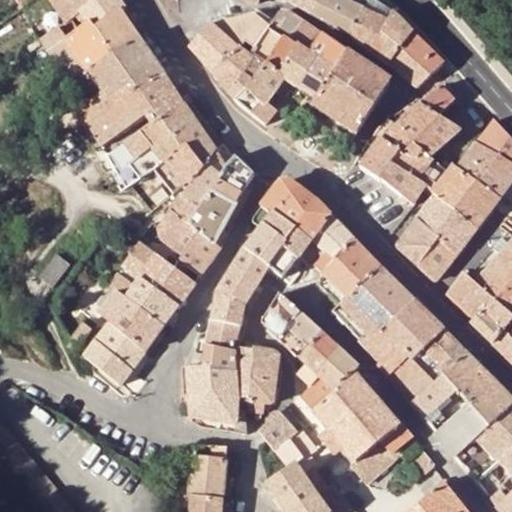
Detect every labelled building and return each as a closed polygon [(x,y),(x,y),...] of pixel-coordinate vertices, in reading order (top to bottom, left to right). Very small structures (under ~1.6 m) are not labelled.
[(65,24),(72,19),(76,17),(79,15),(78,13),(95,0),(48,0),(64,23),(65,24)] [(82,19),(87,25),(90,23),(94,29),(119,13),(124,10),(117,0),(95,0),(78,13),(79,15),(76,17),(79,22),(82,19)] [(317,0),(289,0),(289,2),(310,15),(317,0)] [(366,0),(317,0),(310,15),(336,29),(349,36),(368,1),(366,0)] [(368,1),(349,36),(353,39),(352,41),(372,54),(393,16),(368,1)] [(90,23),(87,25),(80,30),(72,19),(65,24),(64,23),(41,41),(69,89),(70,88),(79,82),(87,76),(87,75),(138,40),(119,13),(94,29),(90,23)] [(256,60),(266,67),(283,40),(286,42),(302,23),(288,13),(280,13),(268,27),(249,58),(254,62),(256,60)] [(393,16),(372,54),(388,66),(412,34),(393,16)] [(249,58),(268,27),(256,17),(211,25),(216,31),(238,50),(249,58)] [(286,42),(296,49),(308,57),(321,37),(314,31),(302,23),(286,42)] [(216,31),(211,25),(196,41),(190,49),(206,67),(213,75),(238,50),(216,31)] [(388,66),(409,82),(432,55),(412,34),(388,66)] [(308,57),(317,63),(333,74),(347,54),(321,37),(308,57)] [(101,148),(140,121),(125,99),(160,74),(139,42),(138,40),(87,75),(87,76),(90,80),(100,96),(92,101),(77,110),(84,121),(99,145),(101,148)] [(279,78),(296,49),(286,42),(283,40),(266,67),(269,70),(279,78)] [(308,57),(296,49),(279,78),(284,81),(298,90),(317,63),(308,57)] [(249,58),(238,50),(213,75),(229,95),(239,82),(254,62),(249,58)] [(333,74),(315,100),(312,105),(343,128),(356,136),(390,84),(347,54),(333,74)] [(443,65),(432,55),(409,82),(418,89),(443,65)] [(256,60),(254,62),(239,82),(229,95),(236,103),(240,107),(265,127),(276,112),(267,105),(280,86),(284,81),(279,78),(269,70),(266,67),(256,60)] [(317,63),(298,90),(315,100),(333,74),(317,63)] [(125,99),(140,121),(176,97),(160,74),(125,99)] [(79,82),(85,92),(92,101),(100,96),(90,80),(87,76),(79,82)] [(76,97),(85,92),(79,82),(70,88),(76,97)] [(413,111),(409,105),(388,119),(387,120),(394,125),(406,135),(429,157),(436,152),(460,130),(438,116),(455,101),(441,87),(422,103),(413,111)] [(214,152),(182,105),(161,119),(174,134),(185,147),(189,151),(203,169),(211,158),(215,153),(214,152)] [(141,133),(123,145),(135,161),(129,167),(138,180),(152,171),(160,164),(185,147),(174,134),(161,119),(152,125),(141,133)] [(394,125),(387,120),(376,131),(374,134),(381,139),(399,152),(396,155),(404,158),(415,161),(423,166),(431,158),(429,157),(406,135),(394,125)] [(495,123),(477,145),(511,166),(511,141),(497,125),(495,123)] [(399,152),(381,139),(360,167),(378,180),(389,165),(396,155),(399,152)] [(511,166),(477,145),(467,158),(471,160),(509,187),(511,183),(511,166)] [(152,171),(172,196),(176,193),(182,188),(186,192),(190,186),(202,170),(203,169),(189,151),(185,147),(160,164),(152,171)] [(429,157),(431,158),(447,173),(453,167),(436,152),(429,157)] [(226,169),(225,168),(215,153),(211,158),(203,169),(202,170),(190,186),(186,192),(181,198),(199,213),(221,177),(226,169)] [(404,158),(396,155),(389,165),(419,184),(425,188),(431,193),(447,173),(431,158),(423,166),(415,161),(404,158)] [(221,177),(199,213),(189,227),(200,235),(215,248),(222,233),(224,230),(245,189),(254,176),(235,158),(225,168),(226,169),(221,177)] [(467,158),(457,170),(496,198),(499,201),(509,187),(471,160),(467,158)] [(419,184),(389,165),(378,180),(380,182),(382,182),(414,208),(416,206),(413,203),(425,188),(419,184)] [(435,197),(434,198),(476,231),(495,206),(499,201),(496,198),(457,170),(454,168),(453,167),(447,173),(431,193),(435,197)] [(276,188),(267,200),(315,239),(330,219),(320,208),(312,199),(292,184),(288,182),(285,182),(281,183),(279,184),(276,188)] [(189,227),(199,213),(181,198),(158,229),(161,241),(182,256),(184,257),(200,235),(189,227)] [(427,208),(417,221),(438,240),(417,266),(436,283),(467,243),(476,231),(434,198),(427,208)] [(315,239),(267,200),(260,209),(253,217),(253,220),(253,221),(253,224),(254,225),(260,229),(265,223),(303,254),(312,243),(315,239)] [(330,219),(315,239),(312,243),(326,254),(334,262),(354,243),(339,227),(330,219)] [(397,248),(417,266),(438,240),(417,221),(397,248)] [(265,223),(260,229),(245,249),(282,280),(303,254),(265,223)] [(511,230),(492,250),(502,258),(511,266),(511,230)] [(222,233),(215,248),(220,251),(227,236),(222,233)] [(214,258),(220,251),(215,248),(200,235),(184,257),(182,256),(179,262),(200,278),(214,258)] [(334,262),(326,254),(314,267),(323,275),(346,299),(347,300),(361,287),(380,269),(375,264),(354,243),(334,262)] [(122,268),(139,281),(156,293),(159,289),(180,305),(194,286),(140,244),(122,268)] [(56,256),(38,278),(51,288),(69,266),(56,256)] [(511,266),(502,258),(477,287),(475,289),(490,302),(511,320),(511,266)] [(217,294),(244,307),(261,279),(237,261),(217,294)] [(380,269),(361,287),(394,321),(413,303),(380,269)] [(107,288),(115,294),(124,300),(134,287),(117,275),(107,288)] [(475,289),(477,287),(463,275),(456,285),(446,297),(466,316),(473,322),(490,302),(475,289)] [(156,293),(139,281),(134,287),(124,300),(162,328),(180,305),(159,289),(156,293)] [(394,321),(361,287),(347,300),(346,299),(339,306),(331,313),(360,343),(369,335),(374,340),(383,332),(394,321)] [(109,326),(143,354),(162,328),(124,300),(115,294),(99,315),(110,324),(109,326)] [(217,294),(212,321),(239,326),(244,307),(217,294)] [(287,330),(299,315),(285,302),(279,296),(262,324),(279,340),(287,330)] [(511,322),(511,320),(490,302),(473,322),(470,326),(492,347),(503,332),(511,322)] [(413,303),(394,321),(383,332),(397,347),(408,358),(411,361),(442,332),(434,324),(413,303)] [(320,334),(299,315),(287,330),(306,348),(320,334)] [(212,321),(205,348),(233,353),(234,349),(239,331),(239,326),(212,321)] [(511,322),(503,332),(508,337),(511,331),(511,322)] [(82,324),(69,341),(65,347),(75,354),(81,346),(92,331),(82,324)] [(84,359),(86,360),(118,387),(143,354),(109,326),(89,352),(84,359)] [(289,350),(297,357),(306,348),(287,330),(279,340),(289,350)] [(360,343),(380,364),(397,347),(383,332),(374,340),(369,335),(360,343)] [(442,332),(411,361),(433,383),(441,376),(464,354),(442,332)] [(492,347),(511,365),(511,339),(508,337),(503,332),(492,347)] [(297,358),(305,365),(315,375),(338,350),(327,341),(320,334),(306,348),(297,357),(297,358)] [(397,347),(380,364),(378,365),(388,377),(408,358),(397,347)] [(194,354),(191,369),(203,368),(234,373),(233,353),(205,348),(204,356),(194,354)] [(233,353),(234,373),(236,401),(248,399),(250,382),(253,351),(234,349),(233,353)] [(315,375),(319,378),(335,393),(352,376),(357,369),(338,350),(315,375)] [(278,356),(253,351),(250,382),(274,381),(278,356)] [(470,410),(487,429),(511,407),(511,401),(492,382),(464,354),(441,376),(456,393),(459,397),(468,407),(470,410)] [(408,358),(388,377),(392,382),(411,403),(433,383),(411,361),(408,358)] [(315,375),(305,365),(297,375),(310,387),(319,378),(315,375)] [(236,401),(234,373),(203,368),(191,369),(187,369),(189,394),(189,405),(190,410),(190,411),(191,414),(193,416),(195,417),(197,418),(201,418),(211,420),(234,424),(236,407),(236,401)] [(426,420),(436,411),(451,397),(456,393),(441,376),(433,383),(411,403),(418,411),(426,420)] [(357,381),(355,378),(335,393),(319,378),(310,387),(299,398),(305,404),(319,420),(367,477),(398,452),(412,440),(413,439),(406,431),(402,426),(398,429),(382,410),(357,381)] [(274,381),(250,382),(248,399),(249,411),(250,415),(263,415),(264,404),(272,405),(274,391),(274,381)] [(455,402),(459,397),(456,393),(451,397),(455,402)] [(454,457),(463,450),(475,439),(487,429),(470,410),(468,407),(435,434),(442,442),(454,457)] [(475,439),(498,462),(511,449),(511,407),(487,429),(475,439)] [(443,419),(436,411),(426,420),(425,421),(429,426),(435,421),(437,424),(443,419)] [(259,434),(274,451),(289,440),(287,438),(294,433),(285,422),(279,413),(272,419),(259,431),(259,434)] [(0,465),(18,488),(37,511),(72,511),(74,511),(44,475),(19,445),(0,420),(0,465)] [(289,440),(274,451),(287,469),(293,466),(305,457),(316,450),(301,430),(289,440)] [(412,440),(398,452),(406,463),(421,451),(415,444),(412,440)] [(193,447),(192,459),(189,497),(222,501),(224,474),(226,449),(223,449),(193,447)] [(511,449),(498,462),(511,476),(511,449)] [(467,455),(463,450),(454,457),(458,462),(467,455)] [(305,457),(293,466),(324,511),(340,511),(347,508),(331,486),(328,489),(305,457)] [(324,511),(293,466),(287,469),(266,485),(285,511),(324,511)] [(222,501),(233,502),(234,475),(230,475),(224,474),(222,501)] [(463,511),(446,490),(441,484),(410,511),(463,511)] [(495,508),(496,507),(506,499),(500,493),(490,501),(495,508)] [(511,511),(511,493),(506,499),(496,507),(500,511),(511,511)] [(184,497),(184,509),(188,509),(188,511),(221,511),(222,501),(189,497),(184,497)] [(231,511),(233,502),(222,501),(221,511),(231,511)]
